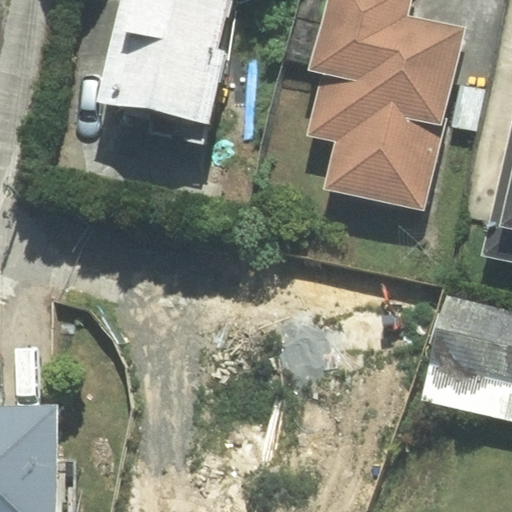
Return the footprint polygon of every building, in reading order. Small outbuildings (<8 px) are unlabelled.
[(227,0),(123,0),(101,102),(152,114),(148,133),(205,145),(226,53),(216,51),(227,0)] [(327,186),(423,208),(464,30),(406,17),(409,0),(329,0),(314,68),(324,70),(309,135),(337,141),(327,186)] [(511,130),(485,253),(511,258),(511,130)] [(511,311),(447,296),(422,399),(511,420),(511,311)] [(400,310),(328,307),(326,355),(398,359),(400,310)] [(173,470),(172,511),(315,511),(317,383),(210,383),(209,470),(173,470)] [(74,511),(74,460),(55,460),(55,407),(0,406),(0,511),(74,511)]
